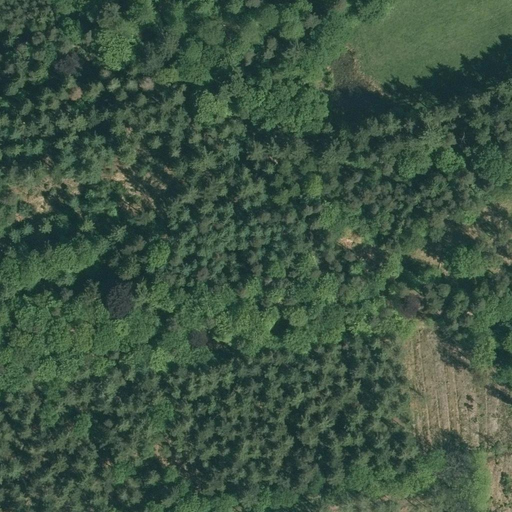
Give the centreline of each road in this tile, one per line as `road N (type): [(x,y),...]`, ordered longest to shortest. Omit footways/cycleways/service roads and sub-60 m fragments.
road 1 (track): [(463,511),(461,473),(217,511)]
road 2 (track): [(0,111),(134,29)]
road 3 (unclassified): [(134,29),(250,132)]
